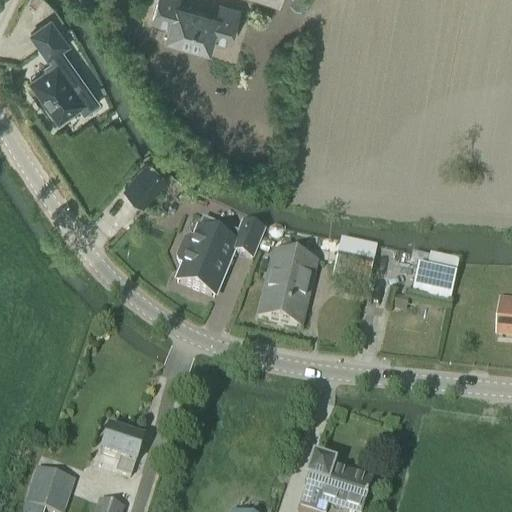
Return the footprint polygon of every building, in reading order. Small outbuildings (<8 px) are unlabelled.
[(166,38),(183,43),(192,11),(176,6),(177,0),(157,0),(152,20),(170,25),(166,38)] [(192,11),(183,43),(208,50),(212,37),(230,42),(238,12),(219,6),(216,18),(192,11)] [(30,35),(47,59),(49,59),(54,66),(30,83),(46,105),(45,109),(52,118),(55,118),(58,122),(78,108),(83,114),(99,103),(61,50),(67,45),(50,21),(30,35)] [(179,285),(211,298),(216,287),(218,288),(232,254),(252,262),(263,234),(243,225),(238,236),(202,221),(194,241),(189,239),(184,241),(176,260),(178,265),(184,267),(181,273),(184,274),(179,285)] [(276,243),(281,240),(283,234),(280,230),(274,228),(269,231),(267,236),(270,241),(276,243)] [(340,242),(334,277),(357,281),(356,286),(355,286),(369,289),(376,249),(340,242)] [(273,255),(257,319),(300,330),(316,265),(273,255)] [(392,310),(405,314),(408,301),(395,298),(392,310)] [(497,338),(511,339),(511,300),(500,300),(497,338)] [(108,430),(100,455),(120,461),(116,475),(130,480),(134,466),(135,466),(143,441),(108,430)] [(307,480),(311,481),(302,507),(317,511),(325,511),(327,505),(347,511),(360,511),(364,501),(366,502),(367,498),(365,498),(370,483),(331,470),(332,468),(313,461),(307,480)] [(25,505),(45,511),(64,511),(74,483),(37,470),(25,505)]
